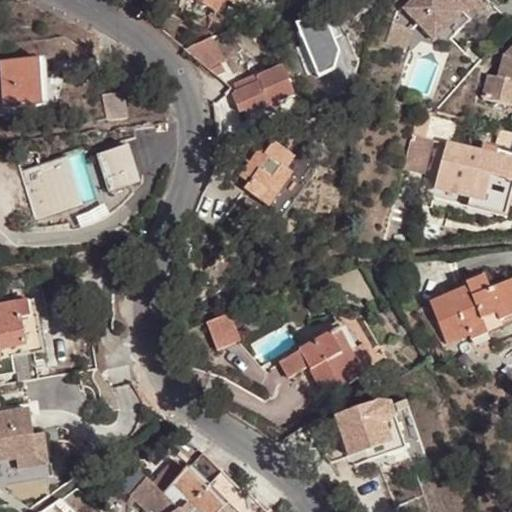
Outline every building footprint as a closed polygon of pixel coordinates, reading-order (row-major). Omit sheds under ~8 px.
[(193,0),(217,13),(223,0),(193,0)] [(408,0),(400,8),(437,48),(481,7),(474,0),(408,0)] [(294,47),(303,71),(331,60),(315,17),(294,24),(297,32),(294,33),(299,45),(294,47)] [(382,44),(403,51),(411,31),(389,24),(382,44)] [(226,62),(211,38),(183,51),(209,72),(226,62)] [(486,78),(480,98),(511,107),(511,56),(505,63),(500,82),(486,78)] [(40,60),(0,63),(3,109),(43,106),(40,60)] [(282,67),(256,77),(259,83),(236,92),(232,95),(238,111),(243,109),(245,115),(270,105),(270,109),(272,111),(277,112),(279,110),(280,105),(278,102),(294,95),(282,67)] [(233,85),(236,92),(259,83),(256,77),(256,75),(233,85)] [(123,92),(102,95),(107,121),(127,117),(123,92)] [(414,128),(425,131),(430,112),(419,110),(414,128)] [(414,128),(404,167),(424,173),(433,142),(422,139),(425,131),(414,128)] [(129,144),(96,154),(108,192),(141,181),(129,144)] [(245,190),(266,206),(291,175),(285,170),(294,159),(275,144),(266,155),(262,152),(242,178),(250,184),(245,190)] [(478,154),(446,145),(434,190),(496,206),(503,182),(510,184),(511,184),(511,162),(492,157),(494,151),(479,147),(478,154)] [(67,157),(20,172),(35,222),(82,207),(67,157)] [(496,206),(434,190),(431,199),(501,218),(510,184),(503,182),(496,206)] [(116,275),(80,281),(84,306),(114,301),(116,275)] [(429,304),(446,346),(467,338),(485,330),(481,320),(495,314),(498,322),(511,316),(511,306),(503,285),(487,291),(481,277),(465,284),(467,289),(429,304)] [(485,330),(467,338),(469,342),(511,324),(511,284),(511,282),(503,285),(511,306),(511,316),(498,322),(495,314),(481,320),(485,330)] [(34,300),(0,305),(0,350),(26,346),(27,354),(43,351),(34,300)] [(436,350),(446,346),(429,304),(419,308),(436,350)] [(197,326),(205,349),(224,342),(216,319),(197,326)] [(305,369),(321,397),(360,376),(358,372),(348,353),(336,331),(277,363),(285,379),(305,369)] [(0,375),(14,373),(11,357),(27,354),(26,346),(0,350),(0,375)] [(348,353),(358,372),(372,364),(363,346),(348,353)] [(390,355),(384,364),(401,376),(407,366),(390,355)] [(376,405),(332,420),(346,458),(357,454),(399,440),(387,406),(376,405)] [(29,409),(0,414),(0,461),(17,458),(37,455),(33,436),(29,409)] [(43,435),(33,436),(37,455),(17,458),(19,468),(47,463),(43,435)] [(399,440),(357,454),(360,465),(402,450),(399,440)] [(147,479),(130,496),(145,511),(221,511),(223,510),(241,492),(203,454),(185,471),(175,461),(152,484),(147,479)]
